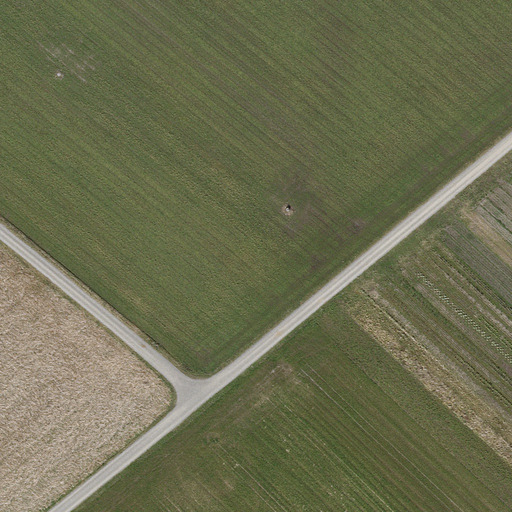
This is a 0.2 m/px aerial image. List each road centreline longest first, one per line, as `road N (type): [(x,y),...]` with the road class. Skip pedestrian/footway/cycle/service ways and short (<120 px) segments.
road 1 (track): [(0,238),(195,398),(511,133)]
road 2 (track): [(195,398),(56,511)]
